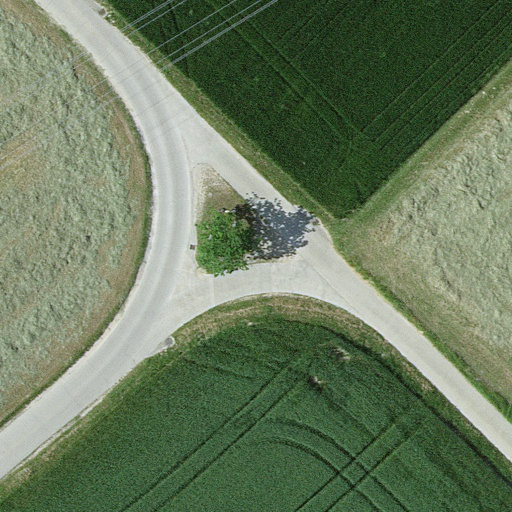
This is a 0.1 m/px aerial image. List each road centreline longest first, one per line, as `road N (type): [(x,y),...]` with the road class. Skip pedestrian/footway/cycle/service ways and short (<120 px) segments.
road 1 (tertiary): [(41,0),(165,120),(161,232),(110,357),(0,450)]
road 2 (track): [(165,120),(511,462)]
road 3 (track): [(110,357),(237,283),(335,288)]
